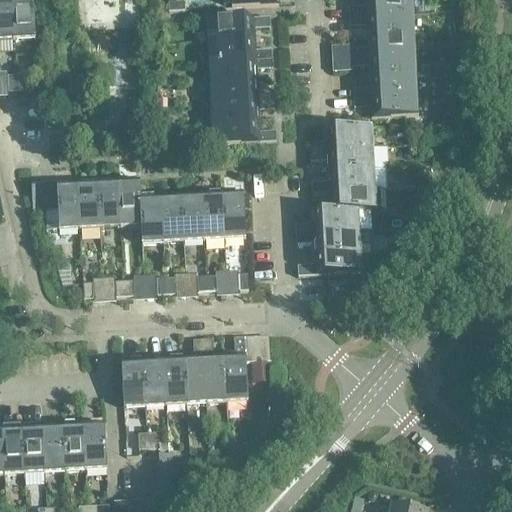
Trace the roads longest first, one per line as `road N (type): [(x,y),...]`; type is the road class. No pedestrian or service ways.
road 1 (residential): [(0,120),(6,119),(38,305),(58,318),(105,320)]
road 2 (tertiary): [(431,317),(485,214),(511,133)]
road 3 (residential): [(105,320),(284,311)]
road 4 (residential): [(0,394),(107,390),(105,320)]
road 5 (unclassified): [(474,483),(379,399)]
road 6 (residential): [(321,126),(313,0)]
road 7 (tertiary): [(291,484),(328,459),(379,399)]
road 8 (tertiary): [(364,387),(311,446),(291,484)]
